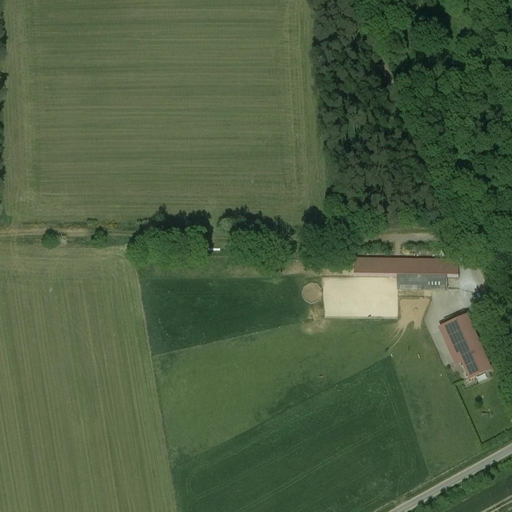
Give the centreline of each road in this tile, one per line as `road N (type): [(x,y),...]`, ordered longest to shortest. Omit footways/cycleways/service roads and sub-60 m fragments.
road 1 (track): [(459,239),(0,237)]
road 2 (track): [(357,0),(459,239)]
road 3 (unclassified): [(511,448),(394,511)]
road 4 (track): [(459,239),(511,358)]
